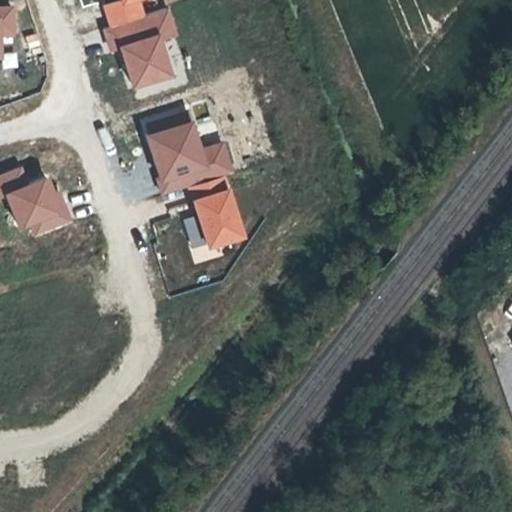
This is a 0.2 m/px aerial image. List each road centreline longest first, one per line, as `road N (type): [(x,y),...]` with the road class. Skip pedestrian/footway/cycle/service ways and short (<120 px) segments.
road 1 (residential): [(80,117),(153,329),(110,387),(60,432),(0,453)]
road 2 (residential): [(80,117),(42,0)]
